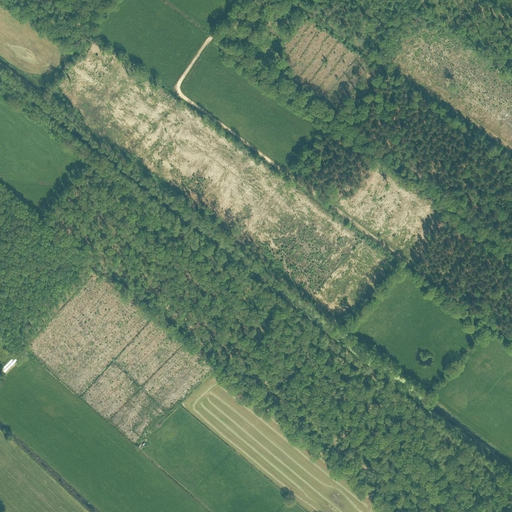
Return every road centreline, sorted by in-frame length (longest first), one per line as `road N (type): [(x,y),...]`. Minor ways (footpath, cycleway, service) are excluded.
road 1 (track): [(511,339),(178,90),(212,36),(235,25),(246,0)]
road 2 (track): [(294,0),(511,148)]
road 3 (track): [(395,511),(218,366)]
